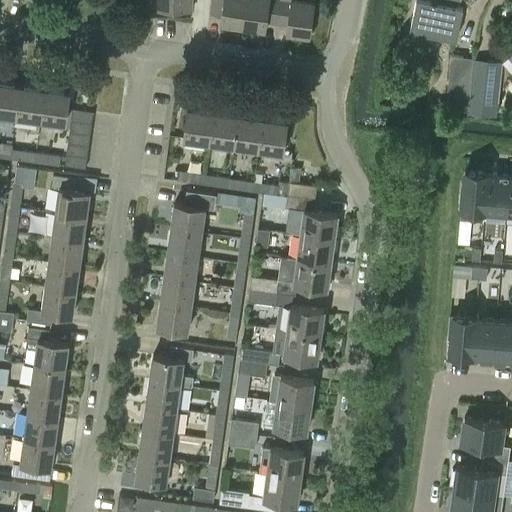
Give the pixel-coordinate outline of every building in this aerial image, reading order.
[(155,0),(155,10),(192,11),(191,0),(155,0)] [(221,25),(243,28),(246,0),(212,0),(211,15),(222,16),(221,25)] [(266,22),(278,23),(280,0),(246,0),(243,28),(265,31),(266,22)] [(280,0),(278,23),(289,25),(288,34),(309,37),(314,1),(314,0),(280,0)] [(434,0),(434,1),(426,0),(415,0),(410,30),(456,39),(463,7),(456,6),(460,0),(476,0),(434,0)] [(467,108),(468,99),(473,58),(451,56),(447,106),(467,108)] [(473,58),(468,99),(497,102),(502,61),(473,58)] [(0,114),(16,116),(20,86),(0,83),(0,114)] [(16,116),(39,120),(43,89),(20,86),(16,116)] [(65,123),(69,93),(43,89),(39,120),(65,123)] [(184,139),(208,142),(213,111),(189,108),(184,139)] [(73,109),(72,121),(92,123),(94,113),(94,112),(73,109)] [(234,146),(238,115),(213,111),(208,142),(234,146)] [(234,146),(258,149),(262,118),(238,115),(234,146)] [(288,121),(262,118),(258,149),(284,153),(288,121)] [(92,123),(72,121),(70,132),(91,134),(92,123)] [(70,132),(69,143),(89,146),(91,134),(70,132)] [(67,154),(88,157),(89,146),(69,143),(67,154)] [(0,146),(0,157),(10,159),(11,149),(8,148),(0,146)] [(11,149),(10,159),(34,162),(35,152),(12,149),(11,149)] [(35,152),(34,162),(60,166),(61,155),(35,152)] [(86,168),(88,157),(67,154),(66,165),(79,167),(86,168)] [(289,179),(299,180),(300,166),(291,165),(289,179)] [(178,176),(203,181),(204,172),(179,168),(178,176)] [(465,170),(461,208),(484,210),(487,172),(465,170)] [(203,181),(228,185),(229,176),(204,172),(203,181)] [(487,172),(484,210),(506,212),(509,174),(487,172)] [(75,189),(76,177),(53,173),(51,187),(59,188),(56,213),(86,217),(89,192),(75,189)] [(229,176),(228,185),(252,189),(254,180),(229,176)] [(0,178),(0,201),(5,203),(8,180),(0,178)] [(252,189),(264,191),(284,194),(287,181),(279,179),(278,184),(254,180),(252,189)] [(23,182),(14,181),(10,203),(20,205),(22,193),(23,182)] [(290,181),(288,194),(314,198),(316,185),(290,181)] [(175,203),(172,225),(203,230),(206,208),(215,209),(216,203),(217,195),(186,191),(184,204),(175,203)] [(286,229),(302,231),(302,233),(335,238),(339,213),(313,209),(314,198),(288,194),(284,194),(264,191),(262,203),(289,207),(286,229)] [(238,211),(244,212),(253,214),(256,197),(218,192),(217,195),(216,203),(238,206),(238,211)] [(10,203),(7,228),(17,229),(20,205),(10,203)] [(244,212),(241,237),(251,238),(254,214),(244,212)] [(56,213),(52,237),(82,241),(86,217),(56,213)] [(168,251),(200,255),(203,230),(172,225),(168,251)] [(13,255),(17,229),(7,228),(3,254),(13,255)] [(268,247),(270,230),(258,228),(256,245),(268,247)] [(302,233),(298,257),(332,262),(335,238),(302,233)] [(52,237),(49,262),(79,266),(82,241),(52,237)] [(241,237),(237,260),(247,261),(251,238),(241,237)] [(473,247),(472,260),(480,260),(481,248),(473,247)] [(494,249),(493,261),(501,262),(502,250),(494,249)] [(168,251),(164,275),(196,279),(200,255),(168,251)] [(3,254),(0,278),(10,279),(13,255),(3,254)] [(298,257),(294,282),(328,287),(332,262),(298,257)] [(237,260),(234,285),(244,286),(247,261),(237,260)] [(79,266),(49,262),(46,285),(76,289),(79,266)] [(471,266),(470,278),(478,279),(479,267),(471,266)] [(479,267),(478,279),(486,279),(487,267),(479,267)] [(164,275),(161,300),(192,304),(196,279),(164,275)] [(251,275),(250,287),(277,291),(279,280),(251,275)] [(0,329),(12,331),(15,312),(5,311),(10,279),(0,278),(0,329)] [(72,316),(76,289),(46,285),(42,311),(28,309),(26,321),(51,325),(53,313),(72,316)] [(234,285),(230,310),(240,312),(244,286),(234,285)] [(277,291),(250,287),(248,298),(275,303),(277,291)] [(192,304),(161,300),(157,327),(188,332),(192,304)] [(284,304),(279,303),(276,326),(322,333),(325,309),(284,303),(284,304)] [(228,327),(227,335),(236,336),(238,328),(240,312),(230,310),(228,327)] [(452,315),(449,351),(472,353),(475,316),(452,314),(452,315)] [(475,316),(472,353),(493,354),(497,317),(475,316)] [(511,318),(497,317),(493,354),(511,356),(511,318)] [(322,333),(276,326),(272,349),(285,351),(284,354),(318,359),(321,334),(322,333)] [(50,330),(28,327),(28,337),(26,337),(26,348),(36,349),(34,365),(65,369),(68,343),(49,341),(50,330)] [(241,345),(239,357),(266,361),(278,363),(280,351),(241,345)] [(192,387),(193,376),(182,375),(184,360),(192,361),(193,351),(169,347),(168,357),(153,355),(150,381),(181,385),(192,387)] [(224,353),(219,389),(229,390),(234,355),(224,353)] [(266,361),(239,357),(237,369),(265,374),(266,361)] [(34,365),(31,388),(61,393),(65,369),(34,365)] [(273,374),(270,399),(278,400),(311,405),(314,380),(281,375),(273,374)] [(150,381),(146,403),(178,407),(181,385),(150,381)] [(61,393),(31,388),(27,414),(58,418),(61,393)] [(219,389),(215,413),(226,414),(229,390),(219,389)] [(278,400),(274,425),(307,430),(311,405),(278,400)] [(174,432),(178,407),(146,403),(143,428),(174,432)] [(209,413),(205,437),(222,439),(226,414),(215,413),(215,414),(209,413)] [(27,414),(24,440),(54,444),(58,418),(27,414)] [(484,443),(482,455),(508,458),(510,445),(500,443),(503,421),(464,416),(461,439),(484,443)] [(231,418),(229,430),(257,434),(259,422),(231,418)] [(143,428),(139,451),(171,456),(174,433),(174,432),(143,428)] [(255,447),(257,434),(229,430),(227,444),(255,447)] [(205,438),(204,445),(202,461),(209,462),(219,463),(222,439),(205,437),(205,438)] [(24,440),(20,463),(51,468),(54,444),(24,440)] [(271,447),(267,472),(301,477),(304,452),(271,447)] [(139,451),(135,479),(167,483),(171,456),(139,451)] [(457,461),(454,487),(493,493),(496,471),(506,473),(508,458),(482,455),(481,464),(457,461)] [(209,462),(205,488),(194,486),(192,498),(213,501),(219,463),(209,462)] [(301,477),(267,472),(264,497),(249,495),(249,491),(222,487),(219,503),(248,506),(288,511),(288,510),(289,501),(297,502),(301,477)] [(0,488),(17,491),(18,481),(0,478),(0,488)] [(43,495),(44,484),(18,481),(17,491),(43,495)] [(493,493),(454,487),(451,509),(470,511),(500,511),(503,494),(493,493)] [(152,511),(153,509),(160,510),(161,500),(137,497),(134,511),(152,511)] [(160,510),(175,511),(185,511),(186,503),(161,500),(160,510)] [(185,511),(211,511),(212,507),(186,503),(185,511)]
